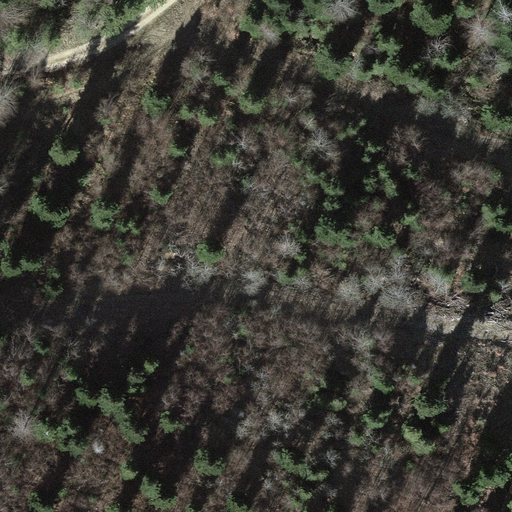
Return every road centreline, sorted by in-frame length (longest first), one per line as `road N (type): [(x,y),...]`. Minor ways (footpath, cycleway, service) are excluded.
road 1 (track): [(0,307),(257,292),(330,311),(495,328)]
road 2 (track): [(183,23),(511,151)]
road 3 (track): [(190,0),(160,54),(0,115)]
road 4 (track): [(165,0),(119,39),(0,68)]
